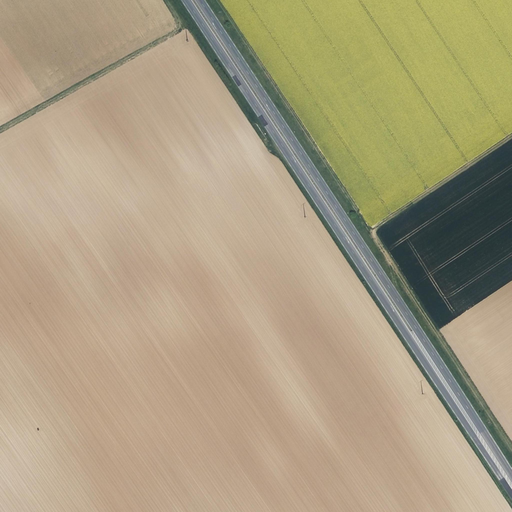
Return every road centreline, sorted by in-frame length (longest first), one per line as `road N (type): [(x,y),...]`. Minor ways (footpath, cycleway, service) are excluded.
road 1 (primary): [(186,0),(511,492)]
road 2 (primary): [(511,475),(200,0)]
road 3 (track): [(216,0),(370,228),(511,134)]
road 4 (track): [(169,0),(185,26),(0,129)]
